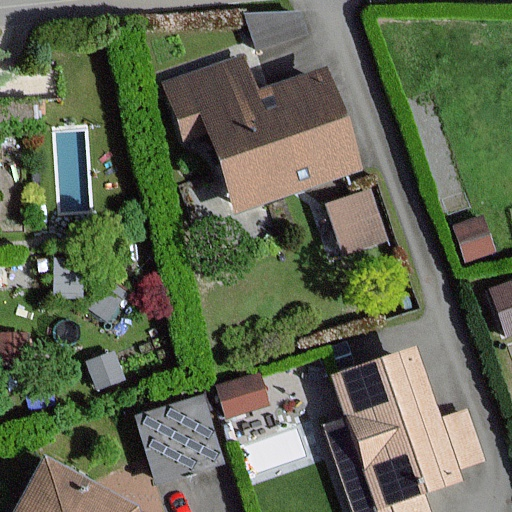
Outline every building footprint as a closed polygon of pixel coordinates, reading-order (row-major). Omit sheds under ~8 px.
[(170,82),(188,136),(213,127),(239,205),(356,167),(325,73),(257,95),(244,57),(170,82)] [(319,195),(336,245),(383,229),(366,179),(319,195)] [(492,249),(480,218),(457,226),(468,258),(492,249)] [(511,331),(511,283),(492,291),(508,333),(511,331)] [(328,427),(356,511),(427,511),(420,490),(459,477),(455,466),(482,457),(467,413),(440,422),(416,349),(338,375),(353,418),(328,427)] [(260,375),(219,387),(227,412),(267,400),(260,375)] [(138,511),(138,507),(45,459),(18,511),(138,511)]
